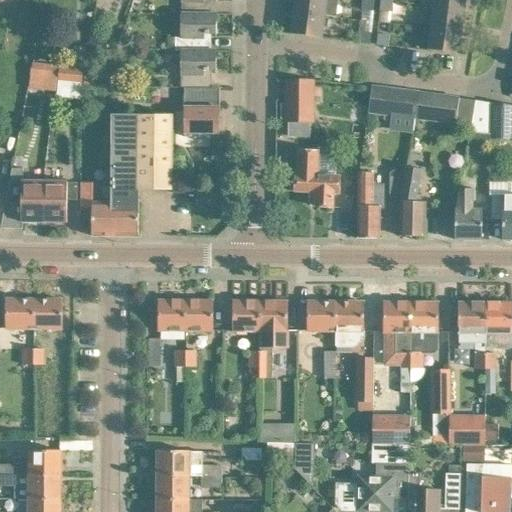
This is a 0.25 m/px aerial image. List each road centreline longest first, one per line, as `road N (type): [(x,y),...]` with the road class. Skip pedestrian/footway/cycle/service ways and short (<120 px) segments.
road 1 (residential): [(256,45),(356,56),(394,76),(485,87),(502,62),(511,19)]
road 2 (tertiary): [(254,256),(511,258)]
road 3 (residential): [(109,255),(108,511)]
road 4 (residential): [(254,256),(256,45)]
road 5 (tertiary): [(109,255),(254,256)]
